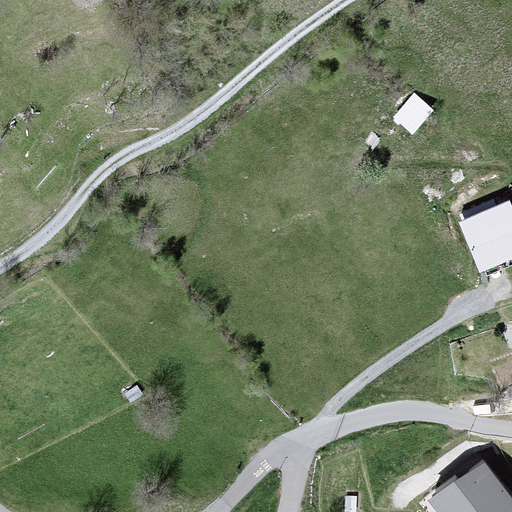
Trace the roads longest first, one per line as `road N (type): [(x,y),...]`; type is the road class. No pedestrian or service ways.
road 1 (track): [(0,269),(21,259),(97,174),(182,128),(345,0)]
road 2 (unclassified): [(511,428),(413,410),(368,416),(305,440)]
